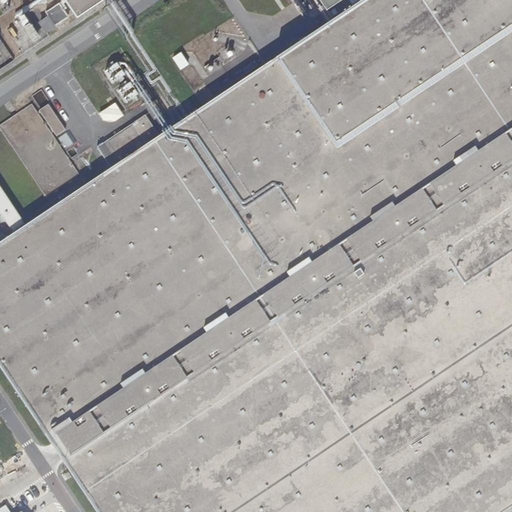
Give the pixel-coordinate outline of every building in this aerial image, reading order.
[(0,242),(0,366),(98,511),(511,511),(511,0),(317,0),(332,21),(267,64),(159,136),(146,115),(97,147),(111,169),(25,225),(0,187),(0,213),(13,234),(0,242)] [(64,0),(77,19),(105,0),(64,0)] [(0,34),(0,70),(17,60),(0,34)] [(79,175),(32,103),(0,124),(0,128),(46,197),(79,175)] [(56,135),(65,129),(49,105),(39,111),(56,135)]
